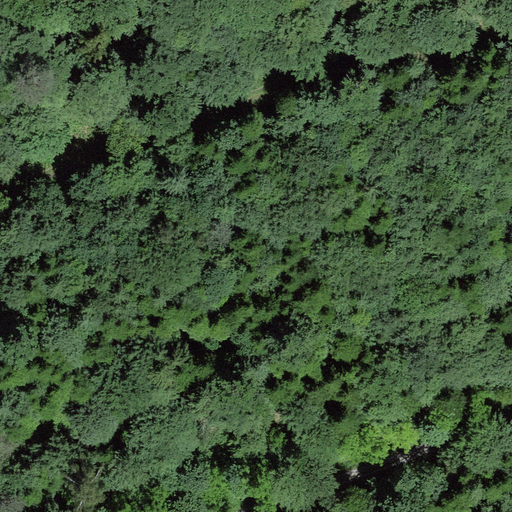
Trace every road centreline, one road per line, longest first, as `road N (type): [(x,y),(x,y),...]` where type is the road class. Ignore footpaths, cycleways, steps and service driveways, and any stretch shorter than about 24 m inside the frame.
road 1 (track): [(0,202),(312,78),(452,46),(511,22)]
road 2 (track): [(511,421),(262,511)]
